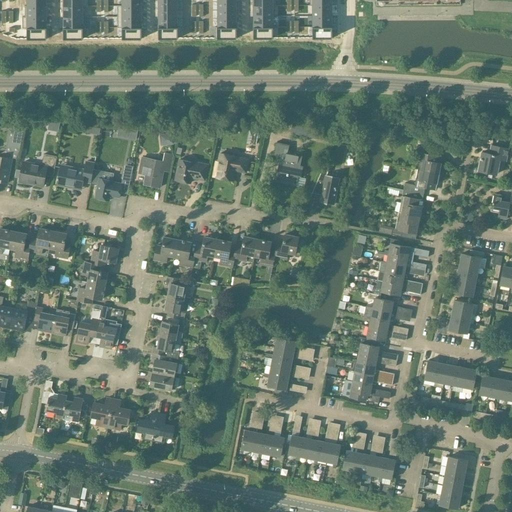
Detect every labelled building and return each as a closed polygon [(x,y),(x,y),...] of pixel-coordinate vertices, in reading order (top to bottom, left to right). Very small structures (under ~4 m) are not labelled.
[(511,0),(496,0),(497,5),(511,9),(511,0)] [(177,2),(158,2),(159,10),(177,10),(177,2)] [(236,2),(218,2),(218,10),(237,10),(236,2)] [(142,6),(122,5),(117,5),(117,16),(122,16),(142,17),(142,6)] [(273,5),(253,5),(254,16),(273,16),(273,5)] [(332,5),(313,5),(313,16),(332,16),(332,5)] [(27,6),(25,6),(25,17),(27,17),(47,17),(47,6),(27,6)] [(83,6),(64,6),(64,17),(83,17),(83,6)] [(177,10),(159,10),(159,19),(177,19),(177,10)] [(237,10),(218,10),(218,19),(237,19),(237,10)] [(122,16),(117,16),(117,27),(122,27),(141,27),(142,17),(122,16)] [(273,16),(254,16),(254,27),(273,27),(273,16)] [(332,16),(313,16),(313,27),(332,27),(332,16)] [(22,17),(22,28),(27,28),(47,28),(47,17),(27,17),(25,17),(22,17)] [(83,17),(64,17),(64,28),(83,28),(83,17)] [(177,19),(159,19),(159,27),(177,27),(177,19)] [(237,19),(218,19),(218,27),(237,27),(237,19)] [(141,27),(122,27),(122,39),(142,38),(141,27)] [(177,27),(159,27),(159,38),(178,38),(178,27),(177,27)] [(218,27),(215,27),(215,38),(218,38),(237,38),(237,27),(218,27)] [(273,27),(254,27),(254,38),(273,38),(273,27)] [(332,27),(313,27),(313,38),(332,38),(332,27)] [(47,28),(27,28),(27,39),(47,39),(47,28)] [(83,28),(64,28),(64,39),(83,39),(83,28)] [(290,133),(334,142),(336,130),(293,122),(290,133)] [(0,182),(7,183),(12,158),(18,159),(24,128),(10,126),(6,150),(0,153),(0,182)] [(136,140),(137,131),(128,129),(126,138),(136,140)] [(300,165),(301,157),(287,154),(289,145),(277,142),(274,156),(280,157),(275,183),(295,187),(298,175),(301,176),(303,166),(300,165)] [(478,171),(496,175),(499,160),(507,161),(509,148),(491,144),(489,154),(482,153),(478,171)] [(418,169),(439,174),(441,164),(436,163),(438,157),(421,153),(418,169)] [(34,184),(43,186),(46,173),(53,175),(57,157),(46,154),(44,166),(23,162),(20,181),(21,181),(21,183),(27,184),(27,182),(34,184)] [(212,177),(232,181),(234,171),(245,173),(247,160),(237,158),(237,157),(219,154),(218,163),(215,162),(212,177)] [(143,185),(159,188),(161,178),(157,177),(158,171),(160,171),(162,162),(141,158),(138,174),(145,175),(143,185)] [(174,181),(189,183),(190,178),(204,180),(206,166),(178,160),(174,181)] [(67,185),(82,188),(83,182),(91,183),(95,163),(86,161),(85,170),(76,168),(76,170),(60,167),(57,185),(66,187),(67,185)] [(332,204),(333,204),(338,177),(338,178),(327,176),(328,169),(328,170),(323,169),(323,168),(311,195),(311,196),(312,193),(322,195),(321,202),(322,202),(322,201),(332,203),(332,204)] [(424,188),(435,190),(436,184),(437,184),(439,174),(418,169),(414,186),(424,188)] [(94,198),(108,201),(109,196),(119,198),(122,184),(112,182),(112,181),(98,178),(94,198)] [(398,212),(420,217),(423,199),(409,196),(410,192),(403,190),(398,212)] [(498,217),(507,219),(509,208),(511,208),(511,196),(510,203),(501,201),(502,196),(494,194),(491,208),(499,210),(498,217)] [(391,235),(409,239),(411,233),(416,234),(420,217),(398,212),(395,229),(392,229),(391,235)] [(461,215),(460,220),(467,221),(470,219),(465,212),(461,215)] [(10,248),(13,232),(0,229),(0,253),(2,254),(3,247),(10,248)] [(32,237),(30,247),(30,248),(29,251),(42,254),(43,247),(50,248),(53,231),(40,229),(37,241),(32,240),(32,237)] [(53,231),(50,248),(56,249),(55,256),(67,259),(70,244),(69,244),(69,247),(64,246),(66,234),(53,231)] [(13,232),(10,248),(16,249),(15,256),(28,259),(29,251),(30,248),(30,247),(24,246),(26,234),(13,232)] [(276,245),(274,255),(274,257),(286,259),(288,252),(293,254),(295,257),(299,257),(301,247),(300,245),(297,244),(298,237),(285,235),(283,247),(276,245)] [(167,255),(174,257),(177,240),(164,237),(162,250),(156,248),(154,260),(166,262),(167,255)] [(193,259),(194,260),(206,262),(208,255),(214,257),(218,240),(205,237),(202,249),(195,248),(193,256),(194,256),(193,259)] [(233,259),(234,259),(246,262),(247,255),(254,256),(257,239),(244,237),(242,249),(235,247),(234,255),(234,256),(233,259)] [(271,242),(257,239),(254,256),(261,258),(259,264),(272,267),(274,257),(274,255),(269,254),(271,242)] [(179,265),(192,268),(194,260),(193,259),(194,256),(193,256),(188,255),(190,243),(177,240),(174,257),(180,258),(179,265)] [(218,240),(214,257),(221,258),(219,265),(232,267),(234,259),(233,259),(234,256),(234,255),(229,254),(231,242),(218,240)] [(390,244),(388,254),(413,259),(414,254),(416,254),(416,255),(428,258),(429,251),(390,244)] [(90,263),(96,264),(102,266),(104,259),(115,262),(118,248),(101,245),(99,252),(93,250),(90,263)] [(461,254),(459,264),(479,268),(479,267),(484,268),(486,259),(483,258),(484,253),(469,250),(468,256),(461,254)] [(381,261),(381,262),(415,269),(417,269),(418,263),(414,262),(414,264),(412,264),(413,259),(388,254),(386,262),(381,261)] [(88,282),(104,286),(107,272),(95,270),(96,264),(90,263),(84,261),(82,275),(89,276),(88,282)] [(381,262),(379,271),(403,276),(404,271),(409,272),(414,273),(415,269),(381,262)] [(459,264),(457,273),(477,277),(479,268),(459,264)] [(500,285),(510,287),(511,274),(511,267),(503,266),(500,285)] [(379,271),(377,281),(421,289),(422,284),(405,280),(405,281),(402,281),(403,276),(379,271)] [(455,283),(475,287),(477,277),(457,273),(455,283)] [(167,297),(183,301),(183,299),(185,287),(192,289),(193,282),(167,277),(166,283),(170,284),(167,297)] [(368,293),(368,294),(381,296),(381,292),(399,295),(401,290),(403,291),(403,292),(420,295),(421,289),(377,281),(376,288),(374,288),(373,294),(368,293)] [(77,300),(89,303),(90,297),(102,299),(104,286),(88,282),(86,289),(79,287),(77,300)] [(454,293),(473,297),(475,287),(455,283),(454,293)] [(365,307),(391,312),(395,313),(401,314),(402,308),(396,307),(396,308),(392,307),(393,302),(380,299),(381,296),(368,294),(367,299),(374,300),(372,307),(365,306),(365,307)] [(0,296),(0,327),(9,329),(13,309),(1,306),(3,297),(0,296)] [(183,301),(167,297),(164,310),(169,311),(167,317),(179,319),(184,320),(188,300),(183,299),(183,301)] [(35,316),(37,306),(37,303),(28,301),(27,311),(13,309),(9,329),(24,332),(27,315),(35,316)] [(452,311),(471,315),(473,305),(454,301),(452,311)] [(38,330),(51,333),(55,315),(43,313),(43,308),(37,306),(35,316),(34,322),(39,323),(38,330)] [(366,316),(366,317),(389,321),(390,317),(391,312),(365,307),(363,316),(366,316)] [(90,333),(96,334),(99,320),(101,310),(93,308),(90,319),(92,319),(91,325),(80,322),(76,341),(88,344),(90,333)] [(450,320),(469,324),(471,315),(452,311),(450,320)] [(51,333),(65,336),(67,328),(73,329),(76,314),(69,313),(69,318),(55,315),(51,333)] [(159,335),(181,339),(183,333),(177,331),(178,325),(179,319),(167,317),(166,323),(162,322),(159,335)] [(370,319),(368,327),(387,331),(389,321),(366,317),(366,318),(370,319)] [(99,346),(111,349),(112,344),(117,345),(121,325),(99,320),(96,334),(102,336),(99,346)] [(448,330),(467,334),(469,324),(450,320),(448,330)] [(390,337),(406,341),(407,335),(397,333),(397,332),(391,331),(387,331),(368,327),(367,337),(386,340),(387,335),(390,336),(390,337)] [(180,346),(181,339),(159,335),(157,348),(153,347),(152,353),(177,359),(179,352),(173,351),(174,344),(180,346)] [(274,348),(293,352),(295,342),(276,338),(274,348)] [(360,343),(358,353),(377,357),(379,347),(360,343)] [(272,357),(291,361),(293,352),(274,348),(272,357)] [(152,372),(173,377),(176,364),(177,359),(152,353),(151,359),(154,360),(152,372)] [(353,359),(352,362),(375,366),(376,362),(380,363),(379,363),(395,367),(397,361),(381,357),(377,357),(358,353),(357,360),(353,359)] [(272,357),(271,367),(290,371),(291,361),(272,357)] [(424,380),(434,382),(438,363),(428,361),(424,380)] [(355,371),(355,372),(393,380),(394,374),(375,370),(375,366),(352,362),(350,371),(355,371)] [(434,382),(444,384),(447,364),(438,363),(434,382)] [(444,384),(453,386),(457,366),(447,364),(444,384)] [(453,386),(463,387),(466,368),(457,366),(453,386)] [(269,376),(288,380),(290,371),(271,367),(269,376)] [(463,387),(473,389),(476,370),(466,368),(463,387)] [(150,387),(171,391),(173,377),(152,372),(148,372),(147,378),(151,378),(150,387)] [(355,372),(353,382),(372,385),(373,380),(376,381),(376,382),(392,386),(393,380),(355,372)] [(267,386),(286,390),(288,380),(269,376),(267,386)] [(489,397),(493,378),(483,376),(479,395),(489,397)] [(499,399),(502,379),(493,378),(489,397),(488,399),(493,400),(494,398),(499,399)] [(499,399),(508,400),(511,381),(502,379),(499,399)] [(349,397),(366,401),(366,400),(365,400),(366,395),(389,399),(390,393),(374,389),(374,391),(371,390),(372,385),(353,382),(349,397)] [(0,408),(8,410),(11,394),(0,392),(1,390),(0,389),(0,408)] [(62,419),(65,401),(66,396),(43,392),(41,403),(47,404),(46,411),(56,413),(55,417),(62,419)] [(72,421),(78,422),(82,400),(74,398),(74,402),(65,401),(62,419),(72,421)] [(96,426),(107,428),(113,400),(107,399),(105,406),(94,404),(91,417),(97,418),(96,426)] [(107,428),(119,430),(121,423),(127,424),(130,411),(119,409),(120,401),(113,400),(107,428)] [(142,439),(153,441),(158,414),(151,412),(149,421),(139,419),(136,432),(143,433),(142,439)] [(153,441),(163,443),(164,437),(171,439),(174,426),(164,424),(166,415),(158,414),(153,441)] [(251,451),(255,432),(245,431),(241,450),(240,453),(243,454),(244,450),(251,451)] [(258,457),(260,457),(264,434),(255,432),(251,451),(258,453),(258,457)] [(260,457),(262,458),(263,454),(270,455),(274,436),(264,434),(260,457)] [(297,460),(302,437),(292,435),(288,454),(296,456),(295,460),(297,460)] [(274,436),(270,455),(280,457),(284,438),(274,436)] [(307,458),(311,439),(302,437),(297,460),(300,461),(301,457),(307,458)] [(316,464),(321,441),(311,439),(307,458),(314,460),(314,464),(316,464)] [(319,461),(326,462),(330,443),(321,441),(316,464),(319,465),(319,461)] [(333,468),(336,468),(336,464),(340,445),(330,443),(326,462),(333,463),(333,468)] [(353,471),(357,453),(347,451),(343,469),(342,474),(345,474),(346,470),(353,471)] [(361,478),(366,454),(357,453),(353,471),(360,473),(359,477),(361,478)] [(372,475),(375,456),(366,454),(361,478),(364,478),(365,474),(372,475)] [(378,481),(380,481),(385,458),(375,456),(372,475),(379,477),(378,481)] [(447,466),(465,470),(467,460),(448,457),(447,466)] [(380,481),(383,482),(384,477),(391,479),(395,460),(385,458),(380,481)] [(447,466),(445,476),(464,480),(465,470),(447,466)] [(443,485),(462,489),(464,480),(445,476),(443,485)] [(73,497),(80,499),(82,484),(72,482),(71,487),(75,488),(73,497)] [(441,495),(460,499),(462,489),(443,485),(441,495)] [(415,506),(424,508),(425,502),(421,501),(422,495),(417,494),(415,506)] [(439,505),(458,508),(460,499),(441,495),(439,505)]
